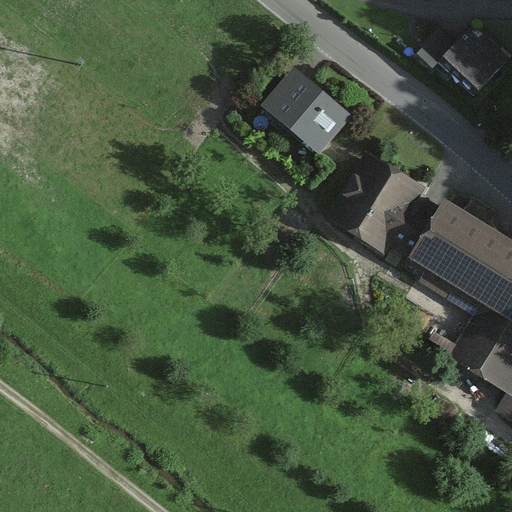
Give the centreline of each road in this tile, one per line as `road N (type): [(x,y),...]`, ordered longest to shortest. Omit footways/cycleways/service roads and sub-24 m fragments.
road 1 (tertiary): [(511,187),(281,0)]
road 2 (track): [(0,386),(161,511)]
